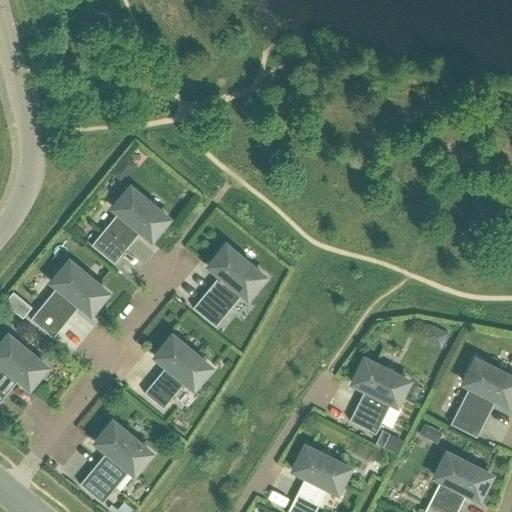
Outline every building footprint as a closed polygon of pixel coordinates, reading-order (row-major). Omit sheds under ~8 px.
[(151,242),(168,221),(130,189),(113,210),(117,214),(91,246),(114,265),(140,233),(151,242)] [(247,300),(264,279),(225,247),(208,268),(219,277),(192,309),(215,328),(242,296),(247,300)] [(90,316),(107,295),(69,263),(51,284),(56,288),(30,320),(53,339),(79,307),(90,316)] [(4,304),(23,320),(32,308),(13,293),(4,304)] [(29,390),(46,369),(8,337),(0,346),(0,402),(18,381),(29,390)] [(193,390),(210,369),(172,338),(154,359),(165,367),(143,394),(162,410),(185,383),(193,390)] [(396,407),(408,383),(364,360),(352,385),(364,391),(348,422),(375,435),(390,404),(396,407)] [(507,408),(511,398),(511,379),(475,361),(463,385),(469,388),(450,425),(476,439),(495,401),(507,408)] [(133,476),(151,455),(112,423),(95,444),(106,453),(79,485),(102,504),(129,472),(133,476)] [(337,494),(349,470),(305,447),(292,472),(305,478),(287,511),(315,511),(327,489),(337,494)] [(478,501),(491,477),(446,455),(434,479),(440,482),(424,511),(457,511),(466,495),(478,501)]
